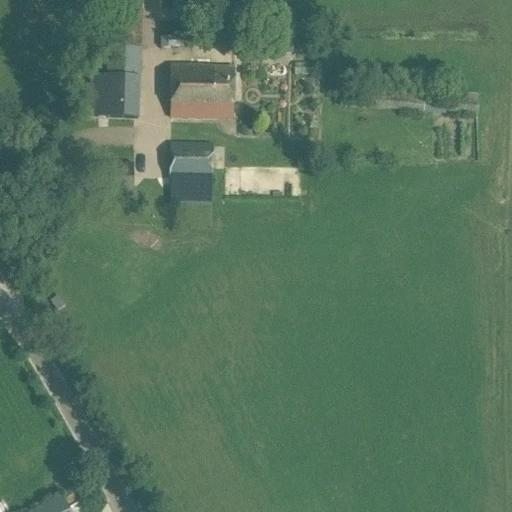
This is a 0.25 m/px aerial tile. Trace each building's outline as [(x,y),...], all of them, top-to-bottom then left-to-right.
[(116,0),(115,26),(140,27),(141,0),(116,0)] [(174,0),(174,28),(199,28),(200,14),(220,15),(220,0),(174,0)] [(140,81),(141,28),(115,27),(109,27),(107,80),(140,81)] [(160,36),(160,48),(189,49),(190,37),(160,36)] [(293,41),(235,42),(235,56),(294,55),(293,41)] [(171,70),(170,120),(231,122),(232,72),(171,70)] [(341,90),(340,109),(477,116),(478,96),(444,94),(444,96),(341,90)] [(169,147),(168,184),(212,185),(213,148),(169,147)] [(76,165),(76,199),(133,199),(133,155),(113,155),(113,165),(76,165)] [(168,186),(168,207),(211,208),(211,187),(168,186)] [(66,511),(61,501),(40,511),(66,511)]
